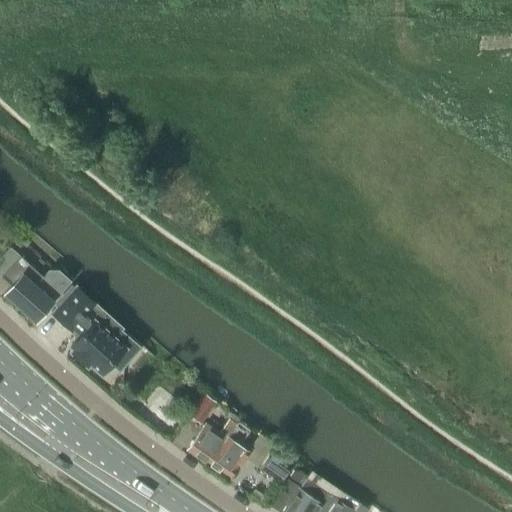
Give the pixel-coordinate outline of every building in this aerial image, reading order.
[(48,270),(42,275),(19,255),(1,276),(10,285),(3,293),(35,322),(54,301),(71,282),(59,270),(48,270)] [(83,316),(94,304),(76,288),(53,314),(71,330),(72,329),(80,336),(71,345),(75,349),(72,352),(86,365),(89,362),(102,372),(111,362),(119,368),(137,347),(118,331),(111,339),(93,323),(92,324),(83,316)] [(203,392),(185,415),(197,424),(215,401),(203,392)] [(185,450),(207,465),(236,424),(228,419),(220,430),(206,420),(185,450)] [(236,424),(207,465),(228,479),(249,450),(239,443),(247,432),(236,424)] [(292,464),(271,449),(258,466),(280,482),(292,464)] [(348,511),(349,511),(304,482),(307,477),(299,471),(293,471),(289,476),(292,481),(299,486),(281,511),(348,511)]
